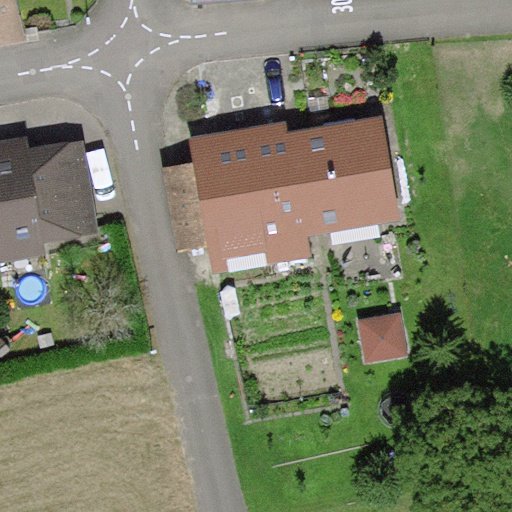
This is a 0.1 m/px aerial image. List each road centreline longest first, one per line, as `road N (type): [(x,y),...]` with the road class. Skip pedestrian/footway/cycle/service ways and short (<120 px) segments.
road 1 (residential): [(135,51),(136,109),(223,511)]
road 2 (residential): [(511,3),(300,22),(135,51)]
road 3 (residential): [(135,51),(0,78)]
